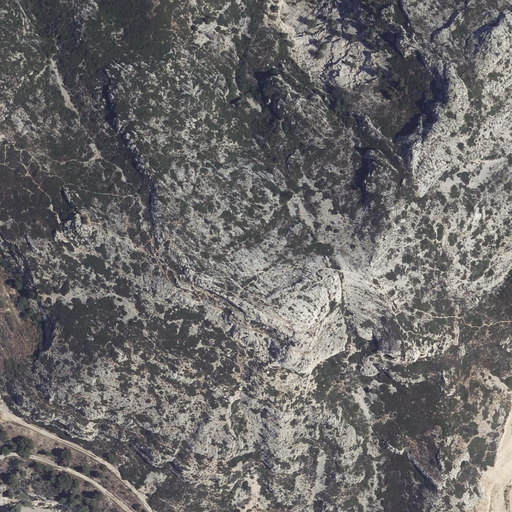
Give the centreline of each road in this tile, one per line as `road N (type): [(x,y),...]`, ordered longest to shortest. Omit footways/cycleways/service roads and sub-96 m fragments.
road 1 (track): [(0,409),(107,465),(151,511)]
road 2 (track): [(129,511),(64,467),(3,455)]
